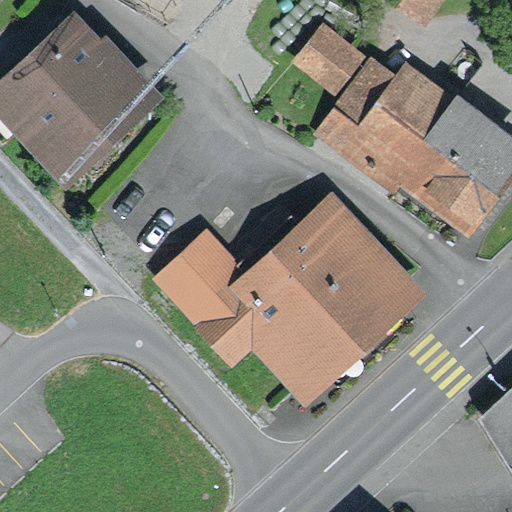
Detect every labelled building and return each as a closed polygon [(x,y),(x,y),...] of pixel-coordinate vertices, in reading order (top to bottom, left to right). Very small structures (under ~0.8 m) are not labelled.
[(397,0),(419,15),(430,0),(397,0)] [(3,95),(65,161),(138,92),(104,56),(98,61),(70,32),(3,95)] [(329,79),(349,54),(324,34),(304,59),(329,79)] [(406,162),(471,211),(511,155),(511,142),(448,94),(437,109),(372,60),(318,133),(388,186),(406,162)] [(407,280),(332,199),(245,281),(239,286),(204,319),(233,350),(251,333),(297,383),(314,367),(407,280)] [(204,319),(239,286),(245,281),(208,241),(167,279),(204,319)] [(511,390),(477,424),(511,474),(511,390)]
